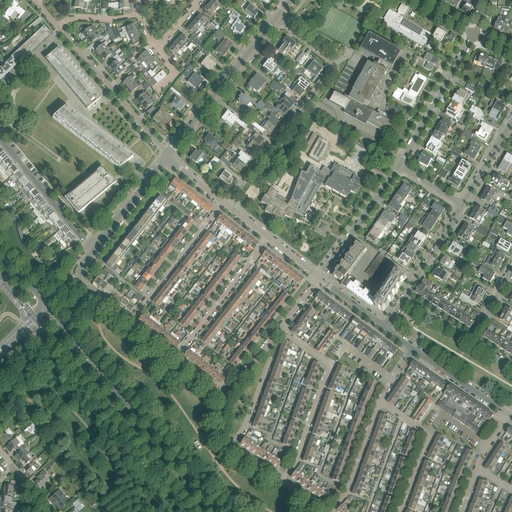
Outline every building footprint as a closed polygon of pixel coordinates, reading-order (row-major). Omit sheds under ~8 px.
[(214,0),(212,0),(209,4),(215,10),(218,7),(221,10),(223,8),(214,0)] [(467,4),(462,11),(469,15),(470,13),(471,13),(470,12),(475,5),(471,3),(473,0),(472,0),(464,0),(464,1),(467,2),(466,4),(467,4)] [(10,8),(1,19),(6,23),(15,11),(17,13),(16,13),(18,15),(19,14),(20,15),(22,16),(23,17),(23,18),(25,20),(29,14),(25,10),(25,11),(24,11),(18,6),(17,8),(16,7),(18,4),(14,1),(9,7),(9,6),(8,7),(10,8)] [(213,13),(215,10),(209,4),(205,9),(214,18),(216,15),(213,13)] [(249,4),(244,10),(245,11),(254,18),(259,12),(249,4)] [(412,36),(416,38),(425,43),(431,34),(416,25),(405,19),(402,17),(401,16),(403,14),(404,14),(407,8),(402,5),(398,11),(399,11),(397,14),(390,10),(384,19),(397,27),(398,25),(413,34),(412,36)] [(230,20),(234,24),(232,27),(234,29),(233,30),(240,35),(246,28),(240,23),(240,22),(237,20),(240,16),(234,10),(231,13),(228,18),(230,19),(230,20)] [(200,15),(195,20),(204,27),(205,28),(207,25),(209,23),(200,15)] [(494,29),(501,32),(507,17),(503,16),(503,17),(500,16),(499,19),(498,19),(494,29)] [(507,18),(507,17),(501,32),(508,35),(511,24),(511,23),(509,22),(509,20),(506,19),(507,18)] [(195,20),(191,25),(200,32),(204,27),(195,20)] [(116,26),(114,27),(118,38),(126,35),(136,31),(134,24),(126,28),(125,26),(121,28),(123,32),(120,33),(116,26)] [(87,39),(93,33),(96,31),(92,25),(82,33),(87,39)] [(200,33),(200,32),(191,25),(187,29),(196,38),(200,33)] [(45,39),(45,38),(48,35),(50,34),(50,33),(47,29),(46,29),(44,26),(38,32),(45,39)] [(106,33),(108,35),(110,37),(113,41),(116,40),(111,28),(111,29),(108,31),(106,33)] [(431,48),(433,44),(434,45),(436,41),(440,43),(442,41),(447,44),(448,42),(452,44),(456,36),(451,34),(451,33),(449,36),(446,34),(446,33),(438,28),(428,45),(427,46),(432,49),(432,48),(431,48)] [(223,40),(226,35),(219,29),(215,34),(223,40)] [(136,31),(126,35),(128,41),(131,40),(139,37),(136,31)] [(45,39),(38,32),(33,37),(39,44),(43,40),(45,39)] [(93,33),(87,39),(91,44),(101,36),(99,33),(96,36),(93,33)] [(330,102),(345,111),(344,113),(366,126),(367,123),(368,123),(386,133),(392,122),(394,118),(379,110),(377,113),(373,111),(366,107),(368,105),(369,103),(370,104),(370,103),(387,71),(388,72),(388,71),(387,71),(390,66),(393,68),(402,51),(370,33),(361,50),(374,57),(370,64),(368,63),(354,90),(353,90),(354,91),(350,99),(348,97),(347,99),(335,92),(330,102)] [(191,43),(182,35),(177,40),(184,46),(187,48),(191,43)] [(33,37),(27,42),(34,49),(37,46),(39,44),(33,37)] [(142,43),(139,37),(131,40),(132,43),(129,45),(130,48),(142,43)] [(292,50),(296,44),(287,37),(284,40),(282,42),(283,42),(284,43),(280,48),(279,47),(277,50),(282,54),(284,55),(286,53),(284,51),(288,47),(292,50)] [(180,51),(184,46),(177,40),(173,45),(180,51)] [(215,51),(223,57),(232,46),(224,40),(215,51)] [(202,48),(199,46),(194,41),(193,44),(200,50),(202,48)] [(27,42),(22,47),(28,54),(32,51),(34,49),(27,42)] [(96,50),(100,55),(107,49),(105,47),(108,44),(106,42),(96,50)] [(177,54),(180,51),(173,45),(169,50),(175,55),(178,58),(180,56),(177,54)] [(28,54),(22,47),(16,52),(23,59),(28,54)] [(59,48),(57,49),(55,47),(51,51),(51,52),(52,53),(45,59),(87,109),(100,98),(59,48)] [(203,48),(200,52),(206,57),(200,65),(202,66),(203,67),(204,68),(206,70),(210,72),(209,73),(209,74),(210,73),(213,69),(214,69),(215,68),(214,68),(217,65),(216,65),(217,64),(216,65),(208,58),(211,54),(203,48)] [(107,49),(100,55),(104,60),(109,57),(110,56),(110,55),(111,55),(114,58),(117,55),(115,53),(113,50),(110,52),(107,49)] [(142,64),(144,62),(151,57),(147,51),(137,59),(139,62),(139,61),(142,64)] [(17,64),(18,64),(21,61),(23,59),(16,52),(11,57),(17,64)] [(295,61),(298,63),(305,54),(305,53),(305,54),(302,52),(295,61)] [(424,60),(428,63),(425,68),(431,71),(434,66),(435,65),(438,67),(441,61),(428,53),(424,60)] [(485,67),(486,66),(489,58),(479,53),(477,57),(476,56),(474,61),(478,62),(483,65),(482,66),(485,67)] [(308,56),(305,54),(298,63),(301,65),(308,56)] [(114,63),(110,66),(114,72),(121,66),(118,63),(121,61),(119,58),(117,55),(114,58),(116,61),(115,61),(115,62),(114,63)] [(11,57),(6,62),(5,62),(12,69),(15,66),(17,64),(11,57)] [(155,62),(151,57),(144,62),(148,67),(155,62)] [(489,58),(486,66),(490,67),(489,69),(493,70),(494,70),(499,72),(503,64),(498,61),(489,58)] [(286,67),(277,60),(273,64),(268,60),(263,66),(263,67),(263,66),(274,74),(278,69),(282,72),(286,67)] [(324,67),(314,60),(306,70),(315,77),(318,74),(324,67)] [(0,67),(6,74),(12,69),(5,62),(5,63),(0,67)] [(159,67),(155,62),(148,67),(150,70),(148,72),(152,77),(155,74),(153,72),(159,67)] [(185,71),(182,75),(189,80),(187,82),(197,90),(198,88),(203,82),(204,81),(195,73),(193,75),(191,73),(196,68),(191,64),(185,71)] [(347,92),(359,71),(348,65),(336,86),(347,92)] [(121,66),(114,72),(118,77),(124,72),(126,74),(130,71),(129,69),(128,68),(126,66),(123,69),(121,66)] [(286,67),(282,72),(287,76),(290,73),(291,72),(286,67)] [(297,85),(304,91),(309,85),(304,80),(306,77),(294,68),(291,72),(290,73),(293,75),(294,72),(297,75),(299,73),(302,76),(300,78),(297,81),(299,82),(297,85)] [(251,81),(249,84),(251,85),(250,86),(257,91),(259,88),(260,89),(261,89),(264,86),(263,85),(266,82),(257,74),(252,80),(251,80),(250,81),(251,81)] [(418,76),(417,75),(416,75),(410,85),(413,86),(409,92),(404,89),(403,91),(398,88),(393,97),(412,108),(416,101),(415,100),(416,99),(416,98),(427,79),(417,74),(419,75),(418,76)] [(123,83),(128,88),(134,82),(132,79),(135,77),(133,75),(123,83)] [(273,85),(271,88),(275,91),(276,89),(279,86),(273,81),(271,84),(273,85)] [(134,82),(128,88),(132,93),(142,85),(140,83),(137,85),(134,82)] [(477,88),(468,83),(465,89),(470,92),(474,94),(475,91),(477,88)] [(293,87),(290,90),(300,97),(304,91),(297,85),(294,88),(293,87)] [(181,94),(172,87),(170,89),(177,95),(174,99),(175,100),(172,104),(171,105),(177,110),(178,109),(180,111),(185,104),(178,98),(181,94)] [(468,95),(469,94),(460,89),(458,92),(457,91),(455,95),(463,100),(465,96),(467,97),(468,95)] [(137,99),(141,104),(151,96),(147,91),(137,99)] [(287,92),(279,101),(282,104),(290,110),(295,103),(294,103),(289,99),(291,96),(287,92)] [(474,94),(470,92),(469,94),(481,101),(482,98),(474,94)] [(265,104),(260,100),(256,104),(245,95),(244,96),(241,93),(238,97),(239,98),(237,101),(239,103),(240,103),(243,105),(243,104),(246,107),(250,102),(255,106),(260,110),(262,107),(264,105),(265,104)] [(455,95),(452,101),(463,107),(466,101),(463,100),(455,95)] [(155,101),(151,96),(141,104),(145,109),(155,101)] [(459,113),(463,107),(452,101),(449,107),(459,113)] [(489,106),(493,109),(502,114),(506,107),(495,101),(493,104),(491,103),(489,106)] [(278,105),(275,108),(280,112),(285,116),(290,110),(282,104),(280,106),(278,105)] [(154,119),(160,125),(159,126),(165,130),(170,124),(173,120),(165,113),(168,110),(164,106),(160,110),(162,111),(159,115),(159,114),(159,115),(155,120),(154,119)] [(74,115),(75,114),(66,107),(65,108),(53,117),(53,118),(119,169),(120,169),(120,168),(126,164),(127,164),(134,158),(124,151),(122,152),(121,150),(122,149),(77,115),(76,116),(74,115)] [(448,111),(446,114),(449,116),(452,118),(451,120),(450,120),(457,124),(459,121),(455,119),(457,116),(458,116),(459,113),(449,107),(447,111),(448,111)] [(502,114),(493,109),(491,113),(489,112),(487,115),(498,121),(502,114)] [(244,129),(246,127),(249,123),(250,122),(245,118),(241,122),(235,117),(235,116),(235,115),(234,115),(233,115),(227,111),(221,119),(225,122),(226,121),(232,126),(235,122),(244,129)] [(269,119),(267,122),(275,128),(280,122),(275,118),(270,114),(268,118),(269,119)] [(474,114),(472,118),(479,121),(482,123),(480,126),(482,127),(480,130),(489,135),(493,129),(481,122),(482,119),(474,114)] [(448,131),(451,127),(452,124),(443,119),(442,122),(441,121),(438,125),(448,131)] [(257,125),(255,127),(262,133),(264,130),(270,134),(275,128),(267,122),(265,121),(260,127),(257,125)] [(249,123),(246,127),(255,134),(253,136),(251,139),(252,140),(260,147),(265,141),(255,132),(253,130),(255,127),(249,123)] [(438,125),(435,131),(443,136),(445,137),(448,131),(438,125)] [(478,134),(477,133),(475,136),(485,142),(489,135),(480,130),(478,134)] [(440,141),(443,136),(435,131),(432,137),(440,141)] [(328,156),(330,152),(332,148),(329,146),(330,144),(321,139),(322,138),(313,133),(312,135),(310,138),(302,152),(309,156),(308,157),(319,163),(321,159),(325,161),(327,156),(328,156)] [(220,144),(215,140),(215,139),(209,134),(209,135),(208,134),(208,135),(204,140),(206,142),(205,142),(215,150),(220,144)] [(432,137),(429,143),(437,147),(440,141),(432,137)] [(255,153),(260,147),(252,140),(250,143),(249,142),(246,145),(255,153)] [(472,141),(471,143),(470,144),(472,145),(470,149),(478,154),(482,147),(472,141)] [(227,151),(230,147),(225,142),(221,146),(227,151)] [(425,149),(435,155),(437,151),(439,148),(437,147),(429,143),(425,149)] [(474,160),(478,154),(470,149),(468,152),(466,151),(464,154),(474,160)] [(196,150),(190,158),(192,160),(191,160),(192,161),(192,160),(199,166),(203,160),(200,157),(203,154),(203,153),(201,152),(200,151),(198,152),(196,150)] [(240,156),(238,159),(245,165),(250,159),(241,151),(238,155),(240,156)] [(0,165),(9,158),(8,159),(6,155),(4,152),(0,155),(0,165)] [(511,156),(507,154),(503,160),(511,165),(511,156)] [(442,166),(444,164),(437,159),(435,162),(434,162),(434,161),(422,155),(420,158),(422,159),(419,163),(427,168),(428,167),(430,169),(432,164),(438,166),(438,165),(437,165),(438,164),(442,166)] [(207,166),(212,170),(219,161),(214,157),(207,166)] [(0,176),(5,172),(14,164),(14,165),(11,161),(9,158),(0,165),(0,176)] [(240,171),(245,165),(238,159),(235,162),(234,160),(231,164),(240,171)] [(459,167),(467,172),(471,165),(461,159),(459,162),(461,163),(459,167)] [(225,164),(220,160),(216,165),(222,169),(225,164)] [(507,174),(511,165),(503,160),(498,169),(507,174)] [(14,164),(5,172),(10,178),(19,171),(19,170),(19,171),(16,168),(17,167),(14,164)] [(325,186),(331,190),(346,198),(350,192),(356,195),(360,187),(356,185),(359,180),(360,179),(354,176),(355,175),(340,167),(339,168),(334,165),(331,171),(326,168),(327,168),(324,167),(321,171),(310,165),(306,173),(301,172),(293,186),(295,188),(291,199),(291,200),(298,204),(295,210),(304,215),(322,184),(325,185),(325,186)] [(116,183),(115,181),(113,180),(110,176),(104,168),(103,167),(102,167),(77,188),(64,198),(70,205),(78,214),(116,183)] [(467,172),(459,167),(454,176),(462,180),(467,172)] [(230,177),(231,176),(225,170),(219,178),(228,186),(230,184),(230,185),(231,184),(230,183),(233,180),(230,177)] [(11,182),(10,185),(12,188),(15,184),(25,177),(24,177),(21,174),(22,173),(19,171),(10,178),(13,181),(11,182)] [(493,177),(490,181),(491,182),(500,187),(502,184),(507,187),(510,183),(495,175),(494,177),(493,177)] [(462,181),(462,180),(454,176),(452,179),(450,178),(448,182),(453,184),(452,185),(457,188),(458,187),(458,188),(462,181)] [(25,177),(15,184),(20,190),(20,191),(30,183),(29,183),(26,180),(27,179),(25,177)] [(176,178),(171,184),(170,185),(175,190),(176,188),(181,182),(176,178)] [(181,182),(176,188),(182,192),(186,186),(181,182)] [(20,191),(21,191),(25,197),(26,197),(35,189),(34,189),(31,186),(32,185),(30,183),(20,191)] [(404,184),(400,190),(401,190),(408,195),(409,195),(414,199),(415,198),(416,199),(416,198),(417,198),(415,197),(410,193),(412,190),(405,185),(404,184)] [(192,190),(186,186),(182,192),(187,196),(192,190)] [(298,204),(291,200),(290,200),(289,202),(277,195),(278,193),(270,188),(266,196),(265,195),(261,202),(267,206),(264,211),(271,215),(272,216),(273,215),(275,216),(274,217),(282,221),(285,216),(291,219),(295,212),(294,211),(295,210),(298,204)] [(509,200),(510,199),(511,197),(510,196),(497,188),(495,192),(487,188),(484,193),(494,199),(497,200),(500,195),(508,200),(509,200)] [(26,197),(31,203),(40,195),(39,196),(36,192),(37,192),(35,189),(26,197)] [(187,196),(185,199),(191,203),(192,201),(197,195),(192,190),(187,196)] [(408,195),(401,190),(397,196),(404,201),(408,195)] [(328,210),(329,208),(338,212),(342,203),(320,193),(313,208),(319,211),(321,207),(328,210)] [(496,204),(493,203),(492,202),(494,199),(484,193),(481,199),(491,205),(489,209),(497,214),(499,211),(495,209),(497,207),(496,204)] [(31,203),(36,209),(45,201),(44,202),(41,198),(42,198),(40,195),(31,203)] [(197,195),(192,201),(198,205),(202,199),(197,195)] [(166,201),(161,197),(160,196),(156,201),(163,206),(166,201)] [(404,201),(397,196),(393,201),(402,208),(402,207),(401,206),(404,201)] [(208,203),(202,199),(198,205),(203,209),(208,203)] [(38,218),(50,207),(49,208),(47,204),(45,201),(36,209),(33,212),(38,218)] [(156,201),(152,206),(159,211),(161,213),(165,208),(163,206),(156,201)] [(402,208),(393,201),(390,206),(389,206),(398,213),(402,208)] [(203,209),(208,213),(213,207),(208,203),(203,209)] [(433,210),(440,215),(444,209),(445,209),(435,203),(431,208),(433,210)] [(159,211),(152,206),(148,210),(155,216),(159,211)] [(486,215),(487,213),(477,206),(473,212),(482,217),(484,214),(486,215)] [(46,221),(55,214),(55,213),(54,214),(52,211),(52,210),(50,207),(38,218),(43,224),(46,221)] [(489,209),(487,213),(495,217),(497,214),(489,209)] [(148,210),(144,215),(151,220),(155,216),(148,210)] [(428,214),(437,220),(440,215),(433,210),(429,215),(428,214)] [(393,217),(386,212),(385,211),(381,217),(382,217),(389,223),(392,224),(396,218),(393,217)] [(473,212),(470,218),(477,222),(476,223),(475,225),(474,226),(478,228),(480,224),(482,222),(480,221),(482,217),(473,212)] [(46,221),(51,227),(60,220),(57,217),(57,216),(55,214),(46,221)] [(222,214),(213,225),(216,227),(217,225),(219,227),(227,218),(222,214)] [(401,214),(399,218),(401,219),(406,222),(408,219),(401,214)] [(428,214),(424,220),(433,226),(437,220),(428,214)] [(151,220),(144,215),(141,219),(141,220),(147,225),(151,220)] [(500,215),(498,219),(496,222),(502,225),(506,218),(500,215)] [(382,217),(378,223),(385,228),(388,230),(392,224),(389,223),(382,217)] [(188,218),(185,223),(191,228),(194,223),(188,218)] [(232,222),(227,218),(219,227),(218,229),(221,231),(218,234),(216,238),(218,240),(225,232),(232,222)] [(325,237),(330,228),(332,225),(320,219),(313,231),(325,237)] [(423,219),(419,225),(422,227),(426,229),(427,230),(430,232),(431,232),(430,231),(433,226),(424,220),(423,219)] [(51,227),(51,228),(56,234),(66,226),(65,226),(62,223),(63,222),(60,220),(51,227)] [(141,220),(137,225),(143,230),(147,225),(141,220)] [(507,234),(511,237),(511,224),(507,221),(505,224),(503,228),(509,231),(507,234)] [(232,222),(225,232),(230,236),(232,233),(237,226),(232,222)] [(181,227),(187,232),(191,228),(185,223),(181,227)] [(381,234),(385,228),(378,223),(374,228),(381,234)] [(480,224),(478,228),(488,235),(490,232),(491,231),(480,224)] [(143,230),(137,225),(133,230),(140,235),(143,230)] [(465,225),(461,230),(471,236),(473,234),(474,234),(475,231),(465,225)] [(56,234),(53,236),(58,242),(61,240),(71,232),(70,233),(67,229),(68,228),(66,226),(56,234)] [(243,231),(237,226),(232,233),(238,237),(243,231)] [(177,232),(183,237),(187,232),(181,227),(177,232)] [(378,239),(381,234),(374,228),(370,234),(378,239)] [(488,235),(478,228),(475,231),(486,238),(488,235)] [(133,230),(129,235),(136,240),(140,235),(133,230)] [(461,230),(458,236),(468,243),(472,237),(471,236),(461,230)] [(238,237),(236,239),(238,241),(238,242),(241,244),(243,241),(248,235),(243,231),(238,237)] [(427,238),(427,237),(418,232),(416,231),(412,236),(413,237),(422,243),(426,237),(427,238)] [(68,245),(70,244),(76,239),(75,239),(72,235),(73,235),(71,232),(61,240),(66,246),(67,246),(68,245)] [(177,232),(174,237),(180,241),(183,237),(177,232)] [(207,232),(204,237),(210,242),(212,243),(214,241),(216,243),(218,240),(213,237),(207,232)] [(366,238),(366,239),(374,244),(378,239),(370,234),(367,239),(366,238)] [(126,239),(125,240),(132,245),(136,240),(129,235),(126,239)] [(254,239),(248,235),(243,241),(249,245),(254,239)] [(170,241),(176,246),(180,241),(174,237),(170,241)] [(200,241),(206,246),(210,242),(204,237),(200,241)] [(409,242),(418,248),(422,243),(413,237),(409,242)] [(168,239),(164,244),(173,250),(176,246),(170,241),(168,239)] [(254,239),(249,245),(254,250),(259,243),(254,239)] [(501,248),(508,252),(511,245),(501,239),(499,242),(498,242),(496,246),(497,246),(501,248)] [(123,243),(121,245),(128,250),(132,245),(125,240),(123,243)] [(206,246),(200,241),(196,246),(203,251),(206,246)] [(416,253),(418,248),(409,242),(405,248),(415,254),(416,253)] [(461,253),(464,249),(454,242),(448,250),(457,256),(460,258),(461,256),(463,254),(461,253)] [(337,272),(334,276),(343,283),(348,275),(365,253),(367,250),(358,243),(356,246),(353,250),(352,252),(351,252),(348,256),(349,256),(347,258),(344,262),(343,265),(342,264),(339,268),(341,270),(338,273),(337,272)] [(470,249),(477,254),(479,251),(467,243),(465,246),(470,249)] [(164,244),(161,248),(163,250),(169,255),(173,250),(164,244)] [(128,250),(121,245),(119,248),(118,249),(124,255),(128,250)] [(203,251),(196,246),(193,251),(199,255),(203,251)] [(404,247),(401,253),(402,253),(411,260),(415,254),(405,248),(404,247)] [(114,254),(116,256),(120,260),(123,256),(124,255),(118,249),(114,254)] [(160,255),(165,260),(169,255),(163,250),(161,253),(160,252),(158,254),(160,255)] [(262,256),(267,260),(270,256),(272,254),(267,250),(262,256)] [(189,255),(190,256),(195,260),(198,256),(199,255),(193,251),(189,255)] [(505,257),(504,256),(501,255),(502,254),(499,252),(498,253),(495,251),(492,258),(502,263),(505,257)] [(408,265),(411,260),(402,253),(398,259),(404,263),(404,264),(406,266),(407,265),(409,266),(408,265)] [(111,257),(110,259),(116,265),(120,260),(116,256),(114,254),(111,257)] [(231,258),(237,263),(241,258),(235,254),(233,256),(231,258)] [(272,254),(270,256),(267,260),(272,264),(277,258),(272,254)] [(156,259),(162,264),(165,260),(160,255),(158,256),(156,259)] [(189,255),(185,260),(192,265),(193,266),(197,262),(195,260),(190,256),(189,255)] [(491,265),(498,269),(502,263),(492,258),(490,256),(486,264),(491,266),(491,265)] [(444,257),(440,263),(448,268),(450,265),(452,266),(454,263),(447,259),(447,258),(446,258),(444,257)] [(233,268),(237,263),(231,258),(227,263),(233,268)] [(272,264),(278,268),(283,262),(277,258),(272,264)] [(116,265),(110,259),(110,260),(108,262),(107,263),(106,264),(112,270),(116,265)] [(156,259),(152,264),(158,269),(162,264),(156,259)] [(192,265),(185,260),(182,265),(188,269),(192,265)] [(149,268),(155,273),(158,269),(152,264),(150,262),(146,266),(149,268)] [(283,262),(278,268),(276,271),(274,273),(277,275),(280,270),(283,273),(288,266),(283,262)] [(227,263),(224,268),(230,272),(233,268),(227,263)] [(182,265),(178,269),(184,274),(188,269),(182,265)] [(283,273),(289,277),(293,271),(288,266),(283,273)] [(483,278),(491,283),(495,274),(481,267),(479,272),(484,275),(483,278)] [(151,278),(155,273),(149,268),(145,273),(151,278)] [(220,272),(226,277),(230,272),(224,268),(220,272)] [(438,280),(441,282),(441,281),(442,281),(445,277),(446,278),(448,275),(440,269),(439,268),(439,269),(437,268),(432,275),(439,279),(438,280)] [(178,269),(174,274),(181,279),(184,274),(178,269)] [(220,272),(218,270),(216,273),(214,275),(216,277),(222,282),(226,277),(220,272)] [(256,271),(253,275),(259,280),(262,275),(256,271)] [(299,275),(293,271),(289,277),(294,281),(299,275)] [(404,280),(405,278),(396,271),(394,275),(379,298),(374,306),(375,307),(383,312),(386,308),(384,306),(387,303),(389,304),(391,300),(393,297),(393,298),(396,293),(395,293),(397,291),(400,287),(401,284),(401,285),(404,280)] [(145,273),(142,278),(148,282),(151,278),(145,273)] [(174,274),(171,279),(177,283),(181,279),(174,274)] [(253,275),(249,280),(255,285),(258,287),(261,282),(259,280),(253,275)] [(299,275),(294,281),(299,285),(304,279),(299,275)] [(348,275),(343,283),(341,285),(346,289),(353,279),(348,275)] [(454,275),(452,279),(459,284),(461,280),(454,275)] [(136,280),(138,282),(144,287),(148,282),(142,278),(139,276),(136,280)] [(208,278),(219,286),(222,282),(216,277),(214,279),(212,277),(210,276),(208,278)] [(98,288),(103,282),(98,277),(92,284),(96,287),(98,288)] [(215,291),(219,286),(208,278),(206,281),(208,282),(209,282),(211,284),(209,286),(215,291)] [(171,279),(167,283),(173,288),(177,283),(171,279)] [(353,279),(346,289),(351,292),(359,283),(353,279)] [(249,280),(246,285),(251,289),(255,285),(249,280)] [(426,300),(432,291),(428,289),(432,283),(430,281),(428,285),(427,286),(421,296),(426,300)] [(108,286),(103,282),(98,288),(101,291),(103,292),(108,286)] [(135,287),(140,291),(144,287),(138,282),(135,287)] [(421,296),(427,286),(422,282),(415,292),(421,296)] [(167,283),(163,288),(170,293),(173,288),(167,283)] [(359,283),(351,292),(356,296),(364,286),(359,283)] [(486,292),(486,291),(481,289),(482,287),(476,284),(475,284),(473,288),(474,289),(472,292),(482,298),(484,294),(485,292),(486,292)] [(246,285),(242,289),(248,294),(251,289),(246,285)] [(103,292),(108,297),(114,290),(108,286),(103,292)] [(205,291),(212,296),(215,291),(209,286),(205,291)] [(364,286),(356,296),(361,300),(369,290),(364,286)] [(163,288),(160,293),(166,297),(170,293),(163,288)] [(242,289),(238,294),(244,299),(248,294),(242,289)] [(113,301),(119,294),(114,290),(108,297),(113,301)] [(361,300),(367,304),(368,302),(374,294),(369,290),(361,300)] [(205,291),(202,295),(208,300),(212,296),(205,291)] [(437,295),(436,296),(433,294),(434,292),(432,291),(426,300),(432,303),(437,295)] [(284,292),(280,297),(286,302),(290,297),(284,292)] [(315,298),(320,302),(324,296),(319,292),(315,298)] [(476,303),(478,305),(479,304),(478,304),(480,302),(482,298),(472,292),(469,297),(462,293),(459,298),(467,303),(468,303),(474,307),(476,303)] [(160,293),(156,297),(162,302),(164,304),(168,299),(166,297),(160,293)] [(124,298),(119,294),(113,301),(119,305),(124,298)] [(238,294),(235,299),(240,303),(244,299),(238,294)] [(374,294),(368,302),(367,304),(372,308),(374,306),(379,298),(374,294)] [(204,305),(208,300),(202,295),(198,300),(204,305)] [(437,307),(441,301),(443,298),(437,295),(432,303),(437,307)] [(124,298),(119,305),(124,309),(130,302),(131,300),(126,296),(124,298)] [(330,299),(324,296),(320,302),(325,306),(330,299)] [(162,302),(156,297),(152,302),(159,307),(162,302)] [(280,297),(277,302),(282,306),(286,302),(280,297)] [(443,298),(441,301),(437,307),(443,310),(448,302),(443,298)] [(235,299),(231,303),(237,308),(240,303),(235,299)] [(325,306),(331,310),(335,303),(330,299),(325,306)] [(198,300),(194,305),(201,310),(204,305),(198,300)] [(135,307),(130,302),(124,309),(125,309),(127,312),(130,313),(135,307)] [(277,302),(273,307),(279,311),(282,306),(277,302)] [(448,314),(452,308),(454,305),(448,302),(443,310),(448,314)] [(235,311),(237,308),(231,303),(227,308),(233,313),(236,315),(238,316),(240,314),(238,312),(237,313),(235,311)] [(340,307),(335,303),(331,310),(336,313),(340,307)] [(197,314),(201,310),(194,305),(191,309),(197,314)] [(454,305),(452,308),(448,314),(454,318),(459,309),(454,305)] [(273,307),(269,311),(275,316),(279,311),(273,307)] [(309,307),(306,312),(311,317),(315,312),(309,308),(309,307)] [(346,311),(340,307),(336,313),(341,317),(346,311)] [(511,310),(506,307),(503,313),(511,318),(511,310)] [(229,317),(233,313),(227,308),(224,313),(229,317)] [(191,309),(187,314),(193,319),(197,314),(191,309)] [(459,321),(464,315),(465,313),(459,309),(454,318),(459,321)] [(266,316),(272,320),(275,316),(269,311),(266,316)] [(351,315),(346,311),(341,317),(347,322),(351,315)] [(306,312),(302,317),(308,321),(311,317),(306,312)] [(224,313),(220,317),(226,322),(229,317),(224,313)] [(465,313),(464,315),(459,321),(465,325),(469,318),(470,316),(465,313)] [(511,318),(503,313),(499,319),(510,325),(511,321),(511,318)] [(143,314),(138,320),(144,324),(148,318),(150,316),(148,314),(146,316),(143,314)] [(183,319),(190,324),(193,319),(187,314),(183,319)] [(186,328),(190,324),(183,319),(181,317),(179,315),(177,318),(179,319),(182,321),(180,323),(186,328)] [(266,316),(262,320),(268,325),(272,320),(266,316)] [(220,317),(216,322),(222,327),(226,322),(220,317)] [(302,317),(298,322),(304,326),(308,321),(302,317)] [(144,324),(149,329),(154,322),(148,318),(144,324)] [(351,328),(354,330),(360,322),(355,318),(349,325),(352,327),(351,328)] [(471,328),(475,322),(469,318),(465,325),(471,328)] [(262,320),(259,325),(264,330),(268,325),(262,320)] [(149,329),(154,333),(159,326),(154,322),(149,329)] [(216,322),(213,327),(219,331),(222,327),(216,322)] [(298,322),(295,327),(301,331),(304,326),(298,322)] [(356,328),(361,332),(365,326),(360,322),(354,330),(356,328)] [(259,325),(255,330),(261,334),(264,330),(259,325)] [(154,333),(160,337),(164,331),(159,326),(154,333)] [(371,329),(365,326),(361,332),(360,335),(364,338),(371,329)] [(213,327),(209,331),(215,336),(217,334),(219,335),(221,333),(219,331),(213,327)] [(295,327),(291,332),(297,336),(298,334),(300,336),(302,333),(301,331),(295,327)] [(331,329),(328,334),(334,338),(337,334),(331,329)] [(347,329),(340,337),(346,341),(352,333),(349,331),(350,331),(347,329)] [(376,334),(371,329),(364,338),(370,342),(376,334)] [(251,334),(257,339),(261,334),(255,330),(251,334)] [(489,340),(493,334),(487,330),(483,337),(489,340)] [(160,337),(165,341),(170,335),(164,331),(160,337)] [(209,331),(205,336),(211,340),(213,339),(215,336),(209,331)] [(170,335),(165,341),(170,345),(175,339),(177,336),(175,334),(172,332),(170,335)] [(355,335),(352,333),(346,341),(349,343),(355,335)] [(253,343),(257,339),(251,334),(248,339),(253,343)] [(334,338),(328,334),(325,338),(331,342),(334,338)] [(381,337),(376,334),(370,342),(370,343),(371,342),(375,345),(381,337)] [(499,338),(493,334),(489,340),(495,344),(499,338)] [(213,342),(211,340),(205,336),(202,341),(208,345),(209,343),(212,345),(213,342)] [(387,341),(381,337),(375,345),(381,350),(387,341)] [(500,347),(504,341),(505,339),(502,337),(500,339),(499,338),(495,344),(500,347)] [(325,338),(321,342),(328,346),(331,342),(325,338)] [(176,350),(181,343),(175,339),(170,345),(176,350)] [(244,344),(250,348),(253,343),(248,339),(244,344)] [(511,343),(505,339),(504,341),(500,347),(506,351),(511,343)] [(283,341),(281,347),(288,349),(291,350),(292,347),(289,346),(290,343),(291,342),(289,340),(287,342),(283,341)] [(365,343),(362,341),(356,349),(359,351),(365,343)] [(381,350),(380,350),(386,354),(388,352),(392,345),(387,341),(381,350)] [(246,353),(250,348),(244,344),(242,346),(239,344),(240,344),(238,342),(236,345),(238,346),(240,348),(246,353)] [(325,350),(328,346),(321,342),(318,346),(325,350)] [(397,349),(392,345),(388,352),(390,354),(388,356),(391,358),(393,355),(397,349)] [(316,350),(322,354),(325,350),(318,346),(316,350)] [(286,355),(288,349),(281,347),(279,352),(279,353),(286,355)] [(364,355),(367,357),(373,349),(370,347),(364,355)] [(237,353),(242,357),(246,353),(240,348),(237,353)] [(183,356),(189,360),(194,353),(188,349),(183,356)] [(189,360),(194,364),(199,358),(194,353),(189,360)] [(239,362),(242,357),(237,353),(233,358),(239,362)] [(279,353),(277,359),(284,361),(286,355),(279,353)] [(375,363),(378,365),(383,357),(381,355),(375,363)] [(386,359),(383,357),(378,365),(381,367),(386,359)] [(194,364),(199,368),(204,362),(199,358),(194,364)] [(229,362),(235,367),(239,362),(233,358),(229,362)] [(277,359),(275,364),(281,367),(284,361),(277,359)] [(314,361),(311,368),(318,370),(320,364),(317,363),(318,361),(315,360),(314,361)] [(408,370),(406,373),(406,374),(411,377),(413,374),(419,365),(416,362),(414,361),(410,367),(410,368),(413,369),(411,372),(409,371),(408,370)] [(199,368),(205,372),(210,366),(204,362),(199,368)] [(275,364),(273,370),(279,373),(281,367),(275,364)] [(339,365),(336,371),(342,374),(345,368),(339,365)] [(419,365),(413,374),(416,377),(414,379),(417,381),(420,375),(425,368),(419,365)] [(205,372),(210,377),(215,370),(210,366),(205,372)] [(315,376),(318,370),(311,368),(309,373),(315,376)] [(425,368),(420,375),(426,378),(430,372),(425,368)] [(210,377),(215,381),(220,375),(215,370),(210,377)] [(273,370),(271,376),(277,379),(279,373),(273,370)] [(336,371),(333,377),(340,380),(342,374),(336,371)] [(430,372),(426,378),(424,380),(430,384),(431,382),(436,376),(430,372)] [(309,373),(306,379),(313,382),(315,376),(309,373)] [(226,379),(220,375),(215,381),(221,385),(226,379)] [(271,376),(269,382),(275,384),(277,379),(271,376)] [(436,376),(431,382),(437,386),(441,380),(436,376)] [(333,377),(331,383),(337,385),(340,380),(333,377)] [(404,377),(401,382),(407,386),(410,381),(404,377)] [(303,378),(301,384),(310,388),(313,382),(306,379),(303,378)] [(371,380),(368,385),(375,388),(377,383),(371,380)] [(441,380),(437,386),(442,390),(447,383),(441,380)] [(268,382),(266,388),(273,390),(275,384),(269,382),(268,382)] [(401,382),(397,387),(403,391),(407,386),(401,382)] [(337,385),(331,383),(328,388),(334,391),(337,385)] [(368,385),(365,391),(372,394),(374,388),(368,385)] [(442,409),(445,405),(455,389),(450,385),(449,388),(444,394),(447,396),(443,402),(440,400),(436,406),(442,409)] [(397,387),(394,392),(400,396),(403,391),(397,387)] [(264,394),(264,395),(270,397),(270,396),(271,396),(273,390),(266,388),(264,394)] [(303,388),(300,394),(307,396),(309,390),(303,388)] [(461,392),(455,389),(445,405),(450,409),(461,392)] [(327,391),(325,398),(331,400),(333,394),(327,391)] [(351,397),(353,393),(351,391),(349,395),(348,400),(357,403),(358,400),(351,397)] [(369,400),(372,394),(365,391),(363,397),(369,400)] [(394,392),(390,397),(396,401),(400,396),(394,392)] [(466,396),(461,392),(450,409),(455,412),(466,396)] [(305,402),(307,396),(300,394),(298,400),(305,402)] [(263,397),(261,403),(268,405),(270,399),(269,399),(270,397),(264,395),(263,397)] [(428,396),(423,402),(430,407),(432,402),(435,401),(428,396)] [(461,416),(470,402),(472,400),(466,396),(455,412),(461,416)] [(367,405),(369,400),(363,397),(360,402),(359,404),(366,407),(366,405),(367,405)] [(399,403),(396,401),(390,397),(387,402),(396,408),(399,403)] [(325,398),(322,404),(329,406),(331,400),(325,398)] [(298,400),(296,406),(303,408),(305,402),(298,400)] [(466,420),(476,406),(477,404),(472,400),(470,402),(461,416),(466,420)] [(423,402),(420,407),(427,411),(430,407),(423,402)] [(261,403),(259,409),(265,411),(268,412),(270,406),(268,405),(261,403)] [(322,404),(320,410),(327,412),(329,406),(322,404)] [(363,414),(366,408),(365,408),(366,407),(359,404),(359,406),(356,412),(363,414)] [(472,424),(483,407),(477,404),(476,406),(466,420),(472,424)] [(301,415),(303,408),(296,406),(294,412),(301,415)] [(427,411),(420,407),(418,411),(424,415),(427,411)] [(488,411),(483,407),(472,424),(477,427),(488,411)] [(348,409),(346,408),(344,414),(351,416),(353,413),(347,411),(348,409)] [(259,409),(257,415),(263,417),(265,411),(259,409)] [(455,412),(450,409),(447,413),(453,417),(455,412)] [(320,410),(318,416),(325,418),(325,416),(327,416),(329,413),(327,412),(320,410)] [(424,415),(418,411),(416,413),(415,415),(421,419),(424,415)] [(488,411),(477,427),(474,431),(480,436),(494,415),(488,411)] [(292,418),(299,421),(301,415),(294,412),(292,418)] [(361,420),(363,414),(356,412),(354,417),(361,420)] [(453,417),(458,420),(461,416),(455,412),(453,417)] [(381,414),(379,420),(386,422),(388,417),(386,416),(381,414)] [(257,415),(255,421),(261,423),(263,417),(257,415)] [(418,423),(421,419),(415,415),(412,419),(418,423)] [(318,416),(316,422),(323,424),(325,418),(318,416)] [(359,426),(361,420),(354,417),(352,423),(359,426)] [(289,426),(296,428),(298,422),(291,420),(289,426)] [(377,426),(378,426),(384,428),(389,430),(390,427),(389,427),(390,424),(386,422),(379,420),(377,426)] [(472,424),(466,420),(463,424),(469,428),(472,424)] [(261,423),(255,421),(254,421),(252,426),(259,429),(261,423)] [(316,422),(314,428),(320,430),(323,424),(316,422)] [(352,423),(350,429),(357,432),(359,426),(352,423)] [(294,434),(296,428),(289,426),(287,425),(285,431),(287,432),(294,434)] [(382,434),(384,428),(378,426),(375,432),(382,434)] [(320,430),(314,428),(312,434),(318,436),(320,432),(323,433),(323,431),(320,430)] [(354,438),(357,432),(350,429),(348,435),(354,438)] [(8,431),(0,438),(0,440),(3,444),(6,442),(8,445),(15,439),(11,435),(13,433),(11,432),(8,431)] [(407,436),(416,440),(419,434),(412,431),(411,433),(408,431),(407,436)] [(285,438),(291,441),(294,434),(287,432),(285,438)] [(375,432),(373,438),(380,440),(382,434),(375,432)] [(352,444),(354,438),(348,435),(346,441),(352,444)] [(439,435),(436,441),(442,444),(445,438),(439,435)] [(244,438),(240,444),(246,447),(251,439),(246,436),(244,438)] [(311,436),(309,443),(316,445),(318,439),(311,436)] [(414,446),(416,440),(407,436),(410,437),(407,443),(414,446)] [(8,445),(5,447),(10,452),(15,448),(17,450),(22,446),(24,444),(17,437),(15,439),(8,445)] [(283,444),(289,447),(291,441),(285,438),(283,444)] [(378,446),(380,440),(373,438),(371,444),(378,446)] [(246,447),(251,451),(255,445),(257,442),(251,439),(246,447)] [(352,444),(346,441),(343,448),(350,450),(353,444),(352,444)] [(436,441),(433,446),(439,450),(442,444),(436,441)] [(309,443),(307,449),(314,451),(317,452),(319,446),(316,445),(309,443)] [(405,449),(411,452),(414,446),(407,443),(405,449)] [(501,443),(498,448),(504,452),(507,447),(501,443)] [(22,446),(17,450),(16,451),(18,453),(14,457),(18,462),(29,453),(25,449),(26,448),(24,444),(22,446)] [(371,444),(369,450),(376,452),(377,447),(378,446),(371,444)] [(251,451),(256,454),(260,448),(255,445),(251,451)] [(433,446),(430,452),(436,455),(439,450),(433,446)] [(256,454),(261,458),(265,452),(260,448),(256,454)] [(348,456),(350,450),(343,448),(341,453),(341,454),(348,457),(348,455),(348,456)] [(465,455),(471,458),(472,458),(474,452),(465,448),(463,452),(466,453),(465,455)] [(504,452),(498,448),(494,453),(500,457),(504,452)] [(307,449),(305,455),(311,457),(314,451),(307,449)] [(409,457),(411,452),(405,449),(402,455),(409,457)] [(367,455),(377,459),(379,460),(380,457),(378,457),(380,453),(376,452),(369,450),(367,455)] [(261,458),(267,461),(271,455),(265,452),(261,458)] [(430,452),(427,458),(431,460),(433,461),(437,463),(440,458),(436,456),(436,455),(430,452)] [(29,453),(18,462),(23,467),(29,462),(31,464),(34,462),(37,459),(35,456),(32,458),(29,453)] [(500,457),(494,453),(491,458),(497,462),(500,457)] [(347,458),(348,457),(341,454),(340,456),(338,462),(345,464),(347,458)] [(267,461),(272,464),(276,458),(271,455),(267,461)] [(305,455),(303,461),(309,463),(313,464),(315,458),(311,457),(305,455)] [(365,461),(364,463),(371,465),(371,464),(373,458),(367,455),(365,461)] [(462,461),(468,464),(471,458),(465,455),(462,461)] [(399,463),(406,466),(408,460),(401,457),(399,463)] [(281,462),(276,458),(272,464),(277,468),(281,462)] [(497,462),(491,458),(488,463),(494,467),(497,462)] [(426,460),(423,467),(430,469),(432,463),(426,460)] [(460,466),(466,470),(466,469),(468,464),(462,461),(460,466)] [(31,464),(26,468),(28,470),(27,472),(30,476),(40,467),(36,463),(36,464),(34,462),(31,464)] [(343,470),(345,464),(338,462),(336,468),(343,470)] [(301,463),(291,477),(296,481),(300,475),(298,473),(305,464),(301,463)] [(363,464),(362,469),(368,472),(369,470),(371,470),(372,467),(370,466),(371,465),(364,463),(364,464),(363,464)] [(404,472),(406,466),(399,463),(397,469),(404,472)] [(494,467),(488,463),(484,468),(491,472),(494,467)] [(463,475),(464,475),(466,470),(460,466),(457,472),(456,474),(463,476),(463,475)] [(423,467),(421,473),(428,475),(430,469),(423,467)] [(336,468),(334,473),(334,474),(341,476),(343,470),(336,468)] [(362,470),(360,476),(366,478),(368,472),(362,469),(361,470),(362,470)] [(394,476),(401,478),(404,472),(397,469),(394,476)] [(36,477),(38,480),(35,482),(40,488),(43,486),(44,487),(49,483),(45,478),(48,475),(44,470),(36,477)] [(421,473),(419,479),(426,481),(429,482),(431,476),(428,475),(421,473)] [(332,480),(339,482),(341,476),(334,474),(332,480)] [(453,481),(460,484),(462,478),(463,476),(456,474),(455,475),(452,474),(451,477),(454,478),(453,481)] [(296,481),(301,484),(305,478),(300,475),(296,481)] [(360,476),(357,482),(364,484),(366,478),(360,476)] [(399,484),(401,478),(394,476),(392,482),(399,484)] [(301,484),(306,488),(310,482),(305,478),(301,484)] [(419,479),(417,485),(426,488),(427,488),(429,482),(426,481),(419,479)] [(480,480),(478,486),(485,488),(486,485),(487,485),(487,484),(487,483),(487,482),(488,480),(486,479),(484,481),(480,480)] [(16,481),(11,480),(10,486),(4,485),(4,491),(12,492),(13,486),(14,484),(16,484),(16,481)] [(310,482),(306,488),(311,492),(315,486),(317,484),(312,480),(310,482)] [(369,486),(375,488),(377,482),(371,480),(369,486)] [(460,484),(453,481),(450,480),(449,482),(452,484),(451,487),(458,489),(460,484)] [(357,482),(355,488),(362,490),(364,484),(357,482)] [(390,488),(397,490),(399,484),(392,482),(390,488)] [(416,488),(415,491),(421,493),(424,494),(426,488),(417,485),(416,488)] [(315,486),(311,492),(316,495),(320,490),(315,486)] [(458,489),(451,487),(448,486),(448,488),(450,489),(449,493),(456,495),(458,489)] [(478,486),(476,491),(477,492),(483,494),(486,494),(487,490),(487,489),(485,489),(485,488),(478,486)] [(362,490),(355,488),(353,494),(359,496),(360,496),(362,490)] [(395,496),(397,490),(390,488),(388,494),(395,496)] [(59,490),(49,499),(52,503),(54,502),(60,509),(68,502),(61,495),(63,494),(59,490)] [(316,495),(321,499),(325,493),(320,490),(316,495)] [(325,493),(321,499),(326,503),(331,497),(330,496),(332,494),(327,491),(325,493)] [(375,499),(377,499),(378,496),(384,498),(385,495),(385,494),(378,491),(375,499)] [(415,491),(413,497),(419,499),(422,500),(424,494),(421,493),(415,491)] [(477,492),(474,498),(481,500),(483,494),(477,492)] [(454,501),(456,495),(449,493),(449,494),(447,499),(454,501)] [(385,502),(392,505),(394,498),(387,496),(385,502)] [(413,497),(410,503),(417,505),(419,499),(413,497)] [(472,503),(479,506),(482,507),(483,504),(480,503),(481,500),(474,498),(472,503)] [(342,505),(337,511),(338,511),(344,511),(347,510),(344,507),(345,506),(346,507),(350,502),(347,499),(342,506),(342,505)] [(451,507),(454,501),(447,499),(445,505),(451,507)] [(75,508),(69,511),(76,511),(77,511),(75,510),(82,504),(78,500),(73,505),(75,508)] [(8,509),(8,503),(0,501),(0,507),(10,509),(8,509)] [(383,508),(390,511),(392,505),(385,502),(383,508)] [(410,503),(408,509),(409,509),(415,511),(417,505),(410,503)] [(470,509),(470,511),(473,511),(475,511),(476,511),(477,511),(479,506),(472,503),(470,509)]
